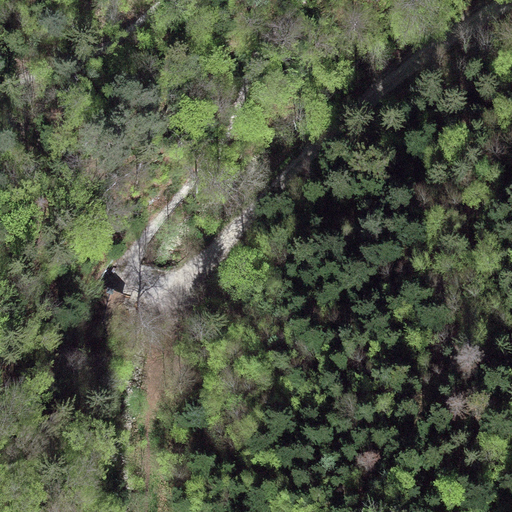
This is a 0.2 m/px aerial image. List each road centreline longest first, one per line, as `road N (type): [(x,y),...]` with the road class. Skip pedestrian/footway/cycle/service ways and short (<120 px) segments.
road 1 (track): [(114,278),(148,285),(188,276),(312,145),(505,0)]
road 2 (track): [(177,283),(174,373),(154,511)]
